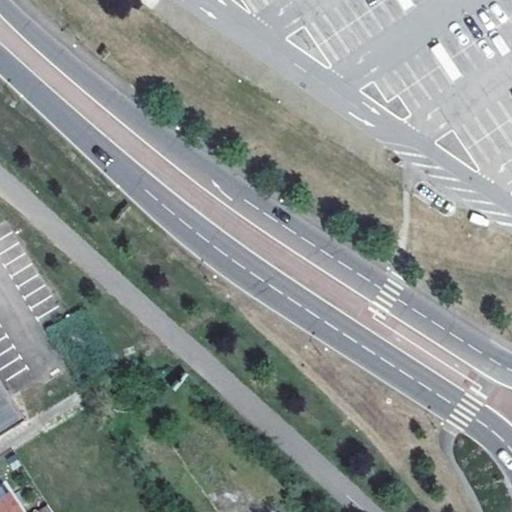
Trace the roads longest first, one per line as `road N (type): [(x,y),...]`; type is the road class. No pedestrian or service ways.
road 1 (secondary): [(0,61),(179,219),(492,433),(511,455)]
road 2 (secondary): [(511,372),(183,159),(0,2)]
